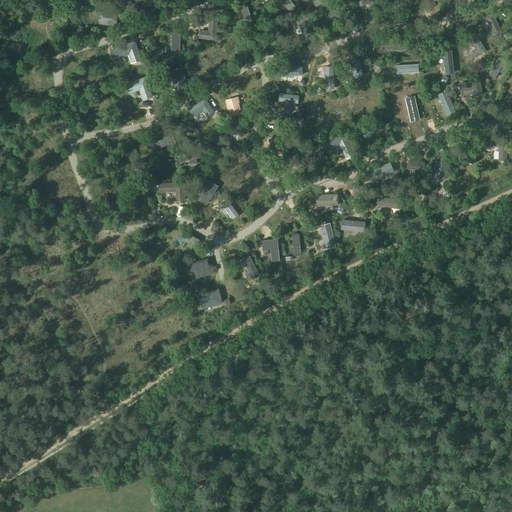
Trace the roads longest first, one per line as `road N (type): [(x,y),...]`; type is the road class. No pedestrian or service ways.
road 1 (track): [(511,187),(218,338),(0,473)]
road 2 (unknown): [(281,201),(416,136),(511,116)]
road 3 (unknown): [(263,61),(366,45),(473,0)]
road 4 (unknown): [(66,141),(155,126),(243,66),(263,61)]
road 5 (unknown): [(281,201),(234,242),(180,221),(103,229)]
road 6 (unknown): [(281,201),(261,155),(263,61)]
